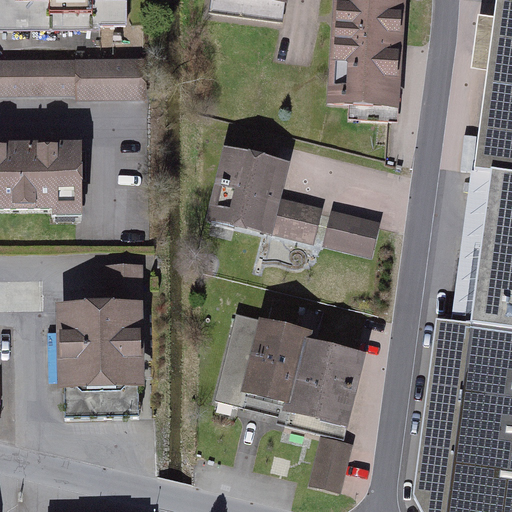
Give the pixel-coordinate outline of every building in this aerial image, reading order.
[(144,5),(144,0),(0,0),(0,40),(105,40),(105,34),(133,34),(133,5),(144,5)] [(296,11),(296,0),(214,0),(214,2),(296,11)] [(411,0),(337,0),(332,111),(353,112),(353,126),(405,129),(411,0)] [(511,511),(511,8),(501,7),(499,24),(483,21),(476,77),(492,79),(479,179),(511,183),(511,334),(439,325),(415,503),(420,511),(511,511)] [(152,64),(0,67),(0,103),(78,102),(79,108),(153,107),(152,64)] [(89,225),(89,151),(0,151),(0,225),(1,225),(1,218),(60,217),(61,225),(89,225)] [(298,168),(231,152),(213,228),(318,253),(327,213),(290,205),(298,168)] [(385,231),(335,220),(326,255),(376,267),(385,231)] [(151,272),(109,273),(110,311),(61,312),(63,402),(69,402),(69,427),(148,425),(148,399),(153,399),(151,272)] [(310,342),(259,330),(244,397),(294,409),(310,342)] [(375,364),(316,350),(298,428),(356,442),(375,364)] [(359,454),(322,444),(309,498),(346,508),(359,454)]
